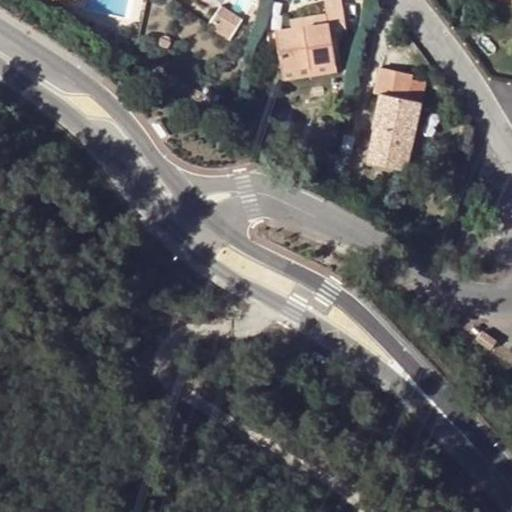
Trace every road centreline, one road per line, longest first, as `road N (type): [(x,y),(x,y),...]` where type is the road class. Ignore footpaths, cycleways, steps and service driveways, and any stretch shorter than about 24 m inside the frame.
road 1 (track): [(278,307),(169,347),(165,368),(185,395),(368,511)]
road 2 (secondary): [(169,232),(223,276),(383,372),(481,454)]
road 3 (secondary): [(481,454),(360,314),(205,217)]
road 4 (secondary): [(189,201),(113,105),(0,26)]
road 5 (secondary): [(0,68),(90,135),(169,232)]
road 6 (residential): [(511,294),(477,293),(298,205)]
road 7 (residential): [(511,150),(403,0)]
